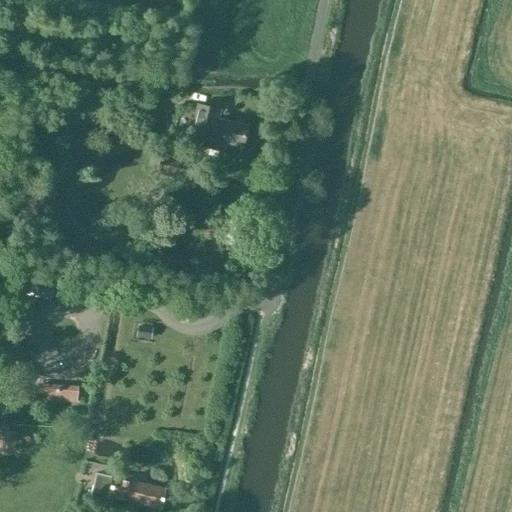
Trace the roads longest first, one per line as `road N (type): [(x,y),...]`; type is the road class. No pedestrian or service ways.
road 1 (track): [(400,0),(284,511)]
road 2 (track): [(310,0),(263,297)]
